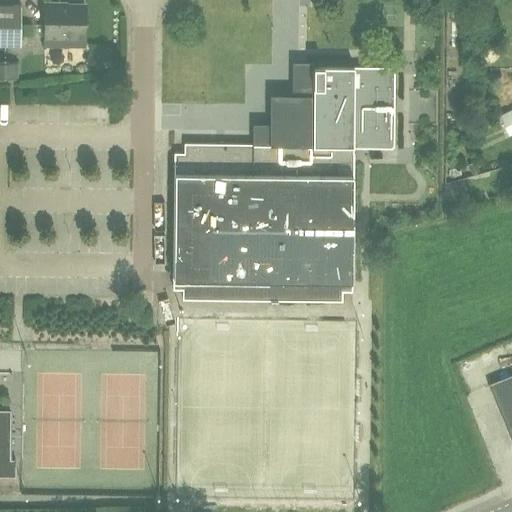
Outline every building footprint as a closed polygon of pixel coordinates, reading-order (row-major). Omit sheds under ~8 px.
[(0,4),(0,44),(21,45),(22,5),(0,4)] [(85,36),(86,6),(46,5),(45,36),(43,36),(43,47),(85,48),(85,36)] [(395,119),(395,68),(356,67),(356,64),(326,63),(326,59),(316,59),(315,89),(273,89),(273,122),(254,122),(255,145),(355,145),(355,150),(394,149),(395,119)] [(0,77),(17,78),(18,62),(0,62),(0,77)] [(510,135),(511,133),(511,109),(501,114),(510,135)] [(255,176),(255,145),(185,144),(185,154),(175,154),(173,290),(184,290),(184,301),(224,301),(224,280),(236,280),(237,176),(255,176)] [(354,146),(313,146),(255,145),(255,176),(237,176),(236,280),(224,280),(224,301),(343,302),(343,292),(353,292),(355,154),(354,154),(354,149),(354,146)] [(511,374),(489,385),(511,440),(511,374)] [(11,412),(8,410),(0,410),(0,476),(16,477),(16,459),(10,459),(11,447),(8,444),(9,426),(11,424),(11,412)]
